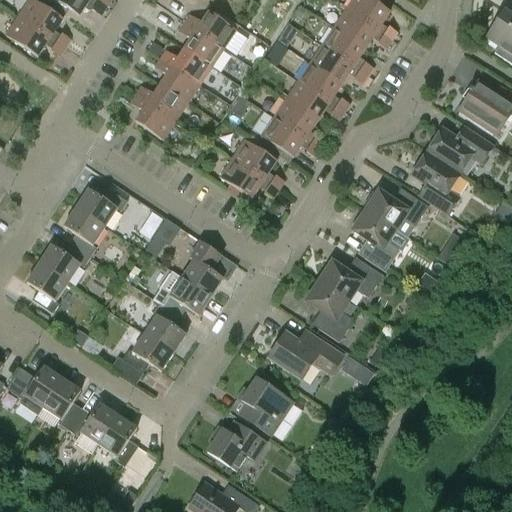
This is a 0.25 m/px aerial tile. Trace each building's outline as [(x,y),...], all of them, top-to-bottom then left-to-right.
[(51,0),(79,18),(91,0),(51,0)] [(110,0),(100,0),(98,4),(106,10),(112,1),(110,0)] [(367,0),(353,0),(345,12),(377,33),(389,15),(367,0)] [(30,1),(18,19),(50,40),(62,22),(30,1)] [(101,18),(106,10),(98,4),(92,12),(101,18)] [(345,12),(333,30),(365,51),(377,33),(345,12)] [(511,18),(503,12),(485,40),(499,49),(495,55),(511,66),(511,18)] [(189,17),(184,26),(223,52),(236,33),(208,14),(201,25),(189,17)] [(50,40),(18,19),(5,38),(37,59),(50,40)] [(190,42),(183,51),(211,70),(223,52),(184,26),(178,34),(190,42)] [(383,38),(391,43),(397,35),(389,29),(383,38)] [(333,30),(321,48),(353,69),(359,74),(365,65),(364,63),(359,60),(365,51),(333,30)] [(62,36),(56,45),(64,50),(70,42),(62,36)] [(391,43),(383,38),(377,46),(386,52),(391,43)] [(59,59),(64,50),(56,45),(50,53),(59,59)] [(163,51),(153,45),(148,53),(157,60),(163,51)] [(341,87),(353,69),(321,48),(309,66),(341,87)] [(199,88),(211,70),(183,51),(177,61),(165,53),(160,62),(199,88)] [(187,106),(199,88),(160,62),(154,70),(166,78),(160,87),(187,106)] [(365,65),(359,74),(368,79),(373,71),(365,65)] [(309,66),(297,84),(329,105),(341,87),(309,66)] [(362,88),(368,79),(359,74),(354,82),(362,88)] [(511,98),(509,103),(476,82),(471,90),(470,90),(468,93),(470,94),(458,113),(459,113),(461,110),(497,134),(495,137),(496,138),(511,113),(511,98)] [(297,84),(285,102),(317,123),(329,105),(297,84)] [(175,124),(187,106),(160,87),(153,97),(142,89),(136,98),(175,124)] [(163,143),(175,124),(136,98),(130,106),(142,114),(135,124),(163,143)] [(341,101),(335,110),(344,115),(349,107),(341,101)] [(285,102),(273,120),(305,141),(317,123),(285,102)] [(338,124),(344,115),(335,110),(330,118),(338,124)] [(263,113),(251,131),(261,138),(261,139),(292,160),(293,160),(305,141),(273,120),(263,113)] [(426,154),(460,177),(460,176),(470,160),(480,166),(492,149),(464,130),(456,141),(441,131),(427,154),(426,154)] [(312,146),(320,151),(326,143),(317,137),(312,146)] [(289,165),(292,160),(261,139),(257,144),(278,158),(289,165)] [(251,140),(248,145),(275,163),(278,158),(257,144),(251,140)] [(244,143),(232,161),(263,182),(276,164),(244,143)] [(320,151),(312,146),(306,154),(314,160),(320,151)] [(460,177),(426,154),(425,155),(426,155),(411,178),(426,188),(419,199),(447,218),(458,200),(448,194),(459,177),(460,178),(460,177)] [(263,182),(232,161),(219,180),(251,201),(263,182)] [(276,178),(270,187),(278,192),(284,184),(276,178)] [(272,201),(278,192),(270,187),(264,195),(272,201)] [(88,192),(76,211),(105,230),(117,212),(120,214),(127,204),(106,190),(100,200),(88,192)] [(373,194),(364,207),(367,210),(365,213),(395,233),(407,241),(414,230),(428,209),(407,196),(399,207),(392,202),(378,193),(376,196),(373,194)] [(69,246),(90,260),(96,251),(92,248),(105,230),(76,211),(63,229),(75,237),(69,246)] [(365,213),(352,233),(366,242),(373,247),(364,261),(384,275),(388,270),(400,252),(402,253),(409,242),(407,241),(395,233),(365,213)] [(152,215),(147,222),(158,229),(163,222),(152,215)] [(165,222),(154,238),(166,246),(168,247),(178,230),(165,222)] [(452,235),(436,260),(448,268),(465,243),(452,235)] [(193,262),(181,281),(210,300),(223,281),(211,274),(221,258),(200,244),(190,260),(193,262)] [(51,248),(39,267),(67,286),(79,268),(83,270),(90,260),(69,246),(62,256),(51,248)] [(332,264),(319,284),(348,304),(356,293),(368,301),(382,279),(362,265),(353,278),(332,264)] [(67,286),(39,267),(26,285),(38,293),(31,303),(52,317),(59,307),(55,304),(67,286)] [(171,274),(152,302),(159,306),(180,320),(186,311),(198,319),(210,300),(181,281),(171,274)] [(348,304),(319,284),(305,304),(327,318),(318,332),(338,345),(353,323),(341,315),(348,304)] [(156,318),(144,337),(173,356),(185,337),(174,330),(180,320),(159,306),(158,307),(152,303),(146,312),(153,316),(156,318)] [(80,349),(87,338),(78,332),(71,343),(80,349)] [(268,361),(301,383),(312,366),(330,378),(343,359),(305,333),(304,334),(309,338),(303,347),(285,335),(268,361)] [(173,356),(144,337),(132,355),(128,352),(122,362),(143,376),(149,367),(161,374),(173,356)] [(98,346),(87,339),(80,350),(90,357),(98,346)] [(143,376),(122,362),(118,360),(112,369),(136,386),(143,376)] [(341,372),(353,380),(361,368),(349,360),(341,372)] [(42,410),(62,381),(43,369),(35,381),(19,370),(5,391),(22,402),(20,405),(37,416),(42,410)] [(80,394),(62,381),(42,410),(61,423),(58,426),(68,433),(82,412),(72,406),(80,394)] [(243,391),(237,401),(245,406),(238,417),(271,439),(293,406),(255,381),(247,393),(243,391)] [(91,418),(82,412),(68,433),(78,439),(80,435),(98,448),(118,419),(99,406),(91,418)] [(136,431),(118,419),(98,448),(117,460),(114,463),(124,470),(138,449),(129,443),(136,431)] [(215,442),(207,455),(236,475),(246,459),(254,464),(266,446),(234,424),(226,435),(218,429),(211,439),(215,442)] [(204,486),(188,510),(190,511),(235,511),(237,510),(240,511),(256,511),(258,509),(232,491),(225,501),(204,486)] [(114,511),(122,499),(111,492),(103,503),(114,511)] [(116,511),(115,511),(129,511),(138,499),(128,492),(116,511)]
